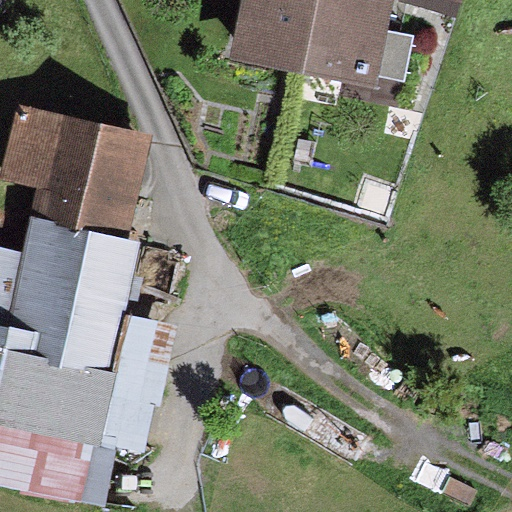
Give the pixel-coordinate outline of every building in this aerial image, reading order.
[(264,0),(251,59),(401,88),(421,10),(464,19),(467,0),(264,0)] [(163,148),(12,113),(0,161),(0,184),(50,196),(33,267),(20,334),(114,356),(125,308),(163,148)] [(33,267),(0,259),(0,332),(20,334),(33,267)] [(182,328),(125,308),(114,356),(98,449),(145,465),(182,328)] [(20,334),(0,332),(0,486),(89,507),(98,449),(114,356),(20,334)]
